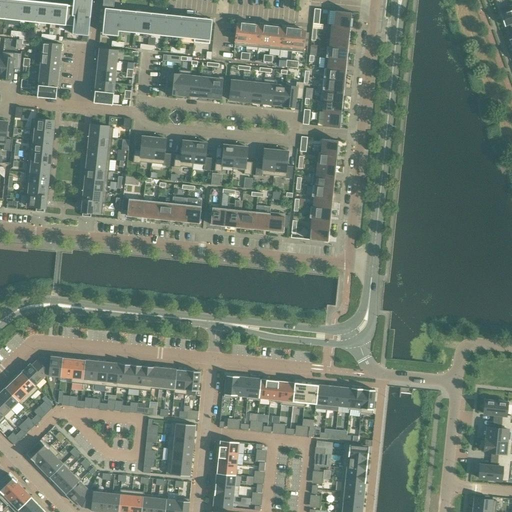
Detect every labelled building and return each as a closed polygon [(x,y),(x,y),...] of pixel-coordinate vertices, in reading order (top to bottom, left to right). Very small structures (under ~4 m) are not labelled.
[(20,20),(22,1),(21,1),(21,3),(7,2),(6,0),(4,18),(5,18),(19,19),(19,20),(20,20)] [(67,7),(66,15),(90,17),(92,2),(73,0),(72,8),(67,7)] [(35,21),(37,3),(36,3),(36,5),(22,3),(22,1),(20,20),(20,19),(34,21),(35,21)] [(50,23),(52,4),(51,6),(37,5),(37,3),(35,21),(50,22),(50,23)] [(66,15),(67,7),(67,6),(66,6),(66,8),(52,7),(52,4),(50,23),(65,24),(65,25),(66,15)] [(504,26),(506,26),(511,23),(511,4),(509,6),(511,10),(502,14),(504,20),(502,21),(504,26)] [(303,17),(304,11),(290,8),(289,15),(303,17)] [(332,25),(350,27),(350,26),(352,27),(352,18),(349,18),(350,12),(335,11),(334,25),(332,25)] [(118,34),(120,14),(104,12),(102,33),(118,34)] [(120,13),(118,35),(119,30),(134,31),(135,15),(120,13)] [(90,17),(66,15),(65,25),(66,25),(66,24),(73,25),(72,34),(73,34),(73,31),(88,33),(88,36),(90,17)] [(135,15),(134,31),(149,33),(150,17),(135,15)] [(164,34),(166,18),(150,17),(149,33),(164,34)] [(179,36),(181,20),(166,18),(164,34),(179,36)] [(196,21),(181,20),(179,36),(194,37),(194,42),(196,21)] [(196,21),(194,42),(209,44),(212,23),(196,21)] [(246,47),(249,24),(242,23),(241,24),(237,24),(234,45),(246,47)] [(256,25),(249,24),(246,47),(258,48),(260,26),(255,26),(256,25)] [(264,27),(260,26),(258,48),(269,49),(271,26),(264,25),(264,27)] [(332,25),(330,36),(348,38),(350,27),(332,25)] [(269,49),(280,50),(283,28),(278,28),(278,27),(271,26),(269,49)] [(287,29),(283,28),(280,50),(292,51),(294,29),(287,28),(287,29)] [(301,29),(294,29),(292,51),(304,52),(304,46),(306,32),(306,31),(301,30),(301,29)] [(327,46),(327,47),(347,49),(348,38),(330,36),(329,46),(327,46)] [(42,53),(60,55),(61,44),(43,42),(42,53)] [(346,60),(347,49),(327,47),(326,57),(325,57),(346,60)] [(99,48),(98,59),(117,61),(118,50),(99,48)] [(3,52),(1,78),(12,79),(14,53),(3,52)] [(60,55),(42,53),(40,64),(59,66),(60,55)] [(325,57),(323,68),(345,70),(346,60),(325,57)] [(117,61),(98,59),(97,70),(116,72),(117,61)] [(39,75),(58,77),(59,66),(40,64),(39,75)] [(324,79),(344,81),(345,70),(323,68),(325,69),(324,79)] [(97,70),(96,81),(115,83),(116,72),(97,70)] [(177,95),(179,70),(179,74),(168,73),(166,94),(177,95)] [(179,70),(177,95),(178,95),(188,96),(190,71),(179,70)] [(190,71),(188,96),(199,97),(201,75),(200,75),(200,77),(190,76),(191,71),(190,71)] [(38,86),(57,88),(58,77),(39,75),(38,86)] [(210,98),(212,76),(201,75),(199,97),(210,98)] [(212,76),(210,98),(220,99),(223,77),(212,76)] [(240,101),(242,79),(231,78),(229,100),(240,101)] [(242,79),(240,101),(251,102),(253,80),(242,79)] [(251,102),(262,103),(264,79),(264,81),(253,80),(251,102)] [(262,103),(273,105),(275,80),(264,79),(262,103)] [(321,89),(321,90),(343,92),(344,81),(324,79),(322,89),(321,89)] [(275,80),(273,105),(283,106),(286,86),(285,85),(285,86),(275,85),(276,80),(275,80)] [(96,81),(95,92),(113,94),(115,83),(96,81)] [(57,88),(38,86),(37,97),(56,99),(57,88)] [(286,86),(283,106),(294,108),(297,87),(286,86)] [(342,103),(343,92),(321,90),(320,100),(342,103)] [(113,94),(95,92),(93,103),(112,105),(113,94)] [(324,101),(323,111),(341,113),(342,103),(320,100),(320,101),(324,101)] [(341,113),(323,111),(322,112),(325,112),(323,126),(338,128),(338,122),(341,123),(342,114),(340,114),(341,113)] [(131,119),(124,118),(123,129),(130,130),(131,119)] [(52,132),(54,121),(32,119),(31,130),(52,132)] [(91,125),(90,136),(112,138),(113,127),(91,125)] [(31,130),(29,141),(51,143),(52,132),(31,130)] [(111,149),(112,138),(90,136),(89,147),(111,149)] [(151,163),(154,138),(142,137),(141,151),(134,150),(133,163),(140,163),(140,162),(151,163)] [(166,139),(154,138),(151,163),(163,165),(163,166),(169,166),(171,154),(164,153),(166,139)] [(318,153),(336,155),(336,154),(338,154),(339,146),(336,146),(337,140),(322,139),(321,153),(318,153)] [(50,154),(51,143),(29,141),(28,152),(50,154)] [(192,168),(195,142),(183,141),(181,155),(175,154),(174,167),(181,168),(181,166),(192,168)] [(195,142),(192,168),(193,163),(204,164),(204,170),(210,171),(211,158),(205,157),(206,143),(195,142)] [(233,169),(235,146),(224,145),(222,159),(216,158),(214,171),(222,172),(222,166),(233,167),(232,169),(233,169)] [(235,146),(233,169),(244,171),(244,174),(251,175),(252,162),(246,162),(247,147),(235,146)] [(89,147),(88,158),(110,160),(111,149),(89,147)] [(273,176),(276,150),(264,149),(263,163),(256,163),(255,175),(262,176),(262,175),(273,176)] [(276,150),(273,176),(285,177),(285,178),(292,179),(293,166),(286,166),(288,152),(276,150)] [(49,165),(50,154),(28,152),(27,162),(49,165)] [(336,155),(318,153),(317,164),(335,166),(336,155)] [(109,171),(110,160),(88,158),(87,168),(109,171)] [(49,165),(27,162),(26,173),(48,175),(49,165)] [(335,166),(317,164),(316,174),(312,174),(334,177),(335,166)] [(109,171),(87,168),(86,179),(107,182),(109,171)] [(25,184),(47,186),(48,175),(26,173),(25,184)] [(312,174),(311,185),(333,187),(334,177),(312,174)] [(107,182),(86,179),(84,190),(106,192),(107,182)] [(24,195),(26,195),(46,197),(47,186),(25,184),(24,195)] [(333,187),(311,185),(311,186),(312,186),(311,196),(332,198),(333,187)] [(105,203),(106,192),(84,190),(83,201),(103,203),(105,203)] [(44,212),(46,197),(26,195),(25,206),(36,207),(35,211),(44,212)] [(310,206),(310,207),(331,209),(332,198),(311,196),(311,197),(314,197),(313,207),(310,206)] [(127,216),(141,217),(143,200),(129,199),(127,216)] [(157,202),(143,200),(141,217),(155,219),(157,202)] [(103,203),(83,201),(82,216),(91,217),(91,213),(102,214),(103,203)] [(172,203),(157,202),(155,219),(170,220),(172,203)] [(186,205),(172,203),(170,220),(184,222),(186,205)] [(201,206),(186,205),(184,222),(199,223),(201,206)] [(225,226),(227,209),(212,207),(210,224),(225,226)] [(331,209),(310,207),(309,218),(330,220),(331,209)] [(227,209),(225,226),(240,227),(241,210),(227,209)] [(241,210),(240,227),(254,229),(256,212),(241,210)] [(270,213),(256,212),(254,229),(268,230),(270,212),(270,213)] [(270,212),(268,230),(283,232),(285,214),(270,212)] [(312,218),(310,229),(329,230),(330,220),(309,218),(312,218)] [(309,240),(327,242),(329,230),(310,229),(309,240)] [(50,359),(39,358),(46,375),(60,377),(62,358),(50,356),(50,359)] [(30,364),(21,372),(35,386),(35,385),(46,375),(39,358),(32,365),(30,364)] [(62,358),(60,377),(71,378),(72,378),(74,359),(62,358)] [(71,378),(71,383),(83,384),(85,360),(74,359),(72,378),(71,378)] [(85,360),(83,384),(94,385),(96,361),(85,360)] [(96,361),(94,385),(105,386),(108,362),(96,361)] [(108,362),(105,386),(117,388),(119,363),(108,362)] [(119,363),(117,388),(128,389),(130,365),(119,363)] [(130,365),(128,389),(139,390),(142,366),(130,365)] [(142,366),(139,390),(151,391),(151,389),(153,367),(142,366)] [(153,367),(151,389),(159,389),(161,368),(153,367)] [(161,368),(159,389),(166,390),(169,369),(161,368)] [(169,369),(166,390),(174,391),(176,369),(169,369)] [(174,391),(173,393),(185,395),(188,371),(176,369),(174,391)] [(188,371),(185,395),(197,396),(200,372),(188,371)] [(21,372),(13,380),(30,397),(39,389),(35,385),(35,386),(21,372)] [(226,375),(224,397),(236,398),(237,396),(236,396),(238,377),(226,375)] [(238,377),(236,396),(237,396),(247,397),(249,378),(238,377)] [(247,397),(247,399),(259,400),(259,398),(261,379),(249,378),(247,397)] [(261,379),(259,398),(270,399),(272,380),(261,379)] [(13,380),(5,388),(19,402),(18,402),(22,405),(30,397),(13,380)] [(270,399),(269,401),(281,403),(283,381),(272,380),(270,399)] [(281,403),(280,405),(292,406),(295,382),(294,382),(283,381),(281,403)] [(295,382),(292,406),(304,407),(305,403),(304,403),(306,384),(295,382)] [(306,384),(304,403),(305,403),(316,404),(318,385),(306,384)] [(318,385),(316,404),(327,405),(329,386),(318,385)] [(329,386),(327,405),(338,406),(340,387),(329,386)] [(340,387),(338,406),(349,407),(350,407),(351,388),(340,387)] [(5,388),(0,392),(0,398),(11,409),(18,402),(19,402),(5,388)] [(349,407),(349,410),(360,411),(361,411),(363,390),(351,388),(350,407),(349,407)] [(360,411),(360,413),(372,415),(375,390),(363,389),(363,390),(361,411),(360,411)] [(0,413),(3,417),(3,416),(11,409),(0,398),(0,413)] [(505,401),(499,400),(499,402),(485,400),(483,414),(498,415),(497,422),(510,423),(511,416),(506,415),(507,402),(505,402),(505,401)] [(510,423),(497,422),(501,422),(500,428),(487,427),(485,439),(511,442),(511,443),(511,442),(511,422),(510,423)] [(170,436),(174,437),(174,436),(194,438),(195,425),(171,423),(170,436)] [(173,448),(173,449),(192,451),(194,438),(174,436),(174,437),(173,448)] [(42,439),(26,454),(34,462),(50,447),(49,446),(42,439)] [(510,462),(511,461),(511,454),(510,454),(511,443),(511,442),(485,439),(485,440),(485,439),(484,451),(484,452),(497,453),(497,459),(495,459),(495,460),(510,461),(510,462)] [(220,440),(219,452),(237,454),(239,442),(220,440)] [(345,444),(343,456),(367,459),(369,446),(365,446),(345,444)] [(50,447),(34,462),(42,470),(56,456),(56,457),(59,453),(51,445),(49,446),(50,447)] [(168,448),(167,461),(191,463),(192,451),(173,449),(173,448),(168,448)] [(219,452),(218,462),(236,464),(237,454),(219,452)] [(56,456),(42,470),(49,477),(63,464),(56,457),(56,456)] [(343,456),(342,469),(343,469),(343,468),(366,471),(367,459),(343,456)] [(492,479),(492,481),(499,482),(499,480),(508,481),(510,462),(510,461),(495,460),(494,466),(480,465),(478,478),(492,479)] [(167,461),(166,474),(190,476),(191,463),(167,461)] [(63,464),(49,477),(55,483),(69,469),(69,470),(71,468),(64,462),(63,464)] [(218,462),(216,473),(235,475),(236,464),(218,462)] [(343,469),(342,480),(365,483),(366,471),(343,468),(343,469)] [(69,469),(55,483),(60,489),(74,475),(69,470),(69,469)] [(8,473),(0,481),(0,496),(0,497),(16,482),(8,473)] [(74,475),(60,489),(66,494),(79,481),(80,481),(82,479),(75,473),(74,475)] [(215,483),(215,484),(234,486),(235,475),(216,473),(215,483)] [(342,480),(341,492),(364,495),(365,483),(342,480)] [(79,481),(66,494),(73,502),(75,501),(82,507),(90,491),(80,481),(79,481)] [(0,497),(0,496),(0,498),(7,506),(8,505),(24,489),(16,482),(0,497)] [(215,484),(214,495),(233,497),(234,486),(215,484)] [(24,489),(8,505),(14,511),(15,511),(31,497),(24,489)] [(120,492),(118,511),(129,511),(132,491),(120,489),(120,492)] [(90,491),(82,507),(91,508),(91,511),(103,511),(105,493),(90,491)] [(112,493),(110,511),(118,511),(120,492),(112,491),(112,493)] [(132,491),(129,511),(141,511),(143,494),(144,494),(144,492),(132,491)] [(341,492),(340,505),(341,505),(341,504),(362,506),(364,495),(341,492)] [(105,493),(103,511),(110,511),(112,493),(105,493)] [(143,494),(141,511),(149,511),(151,495),(144,494),(143,494)] [(151,495),(149,511),(156,511),(158,498),(159,498),(159,496),(151,495)] [(214,495),(213,506),(232,508),(233,497),(214,495)] [(31,497),(15,511),(31,511),(39,505),(31,497)] [(158,498),(156,511),(164,511),(166,499),(159,498),(158,498)] [(177,500),(176,511),(188,511),(190,499),(177,498),(177,500)] [(166,499),(164,511),(176,511),(177,500),(166,499)] [(473,510),(494,511),(495,511),(497,501),(475,499),(473,510)]
